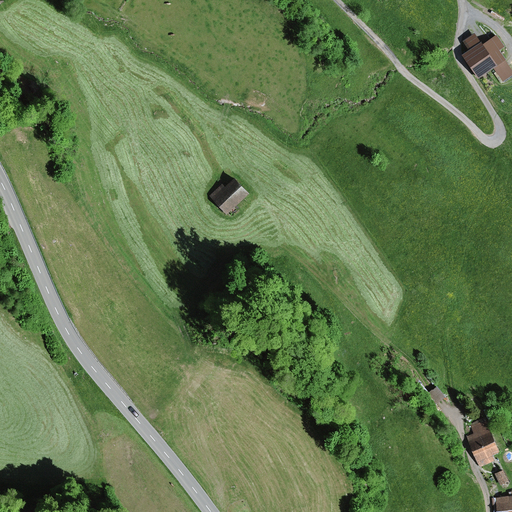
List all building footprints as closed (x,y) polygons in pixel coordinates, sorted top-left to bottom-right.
[(471,51),(464,55),(479,79),(496,69),(504,82),(511,76),(511,66),(502,50),(507,47),(499,35),(484,44),(477,33),(464,41),(471,51)] [(236,178),(214,199),(229,215),(252,194),(236,178)] [(439,386),(430,393),(439,403),(447,396),(439,386)] [(489,424),(469,432),(484,467),(503,459),(489,424)] [(511,511),(511,499),(499,500),(499,511),(511,511)]
